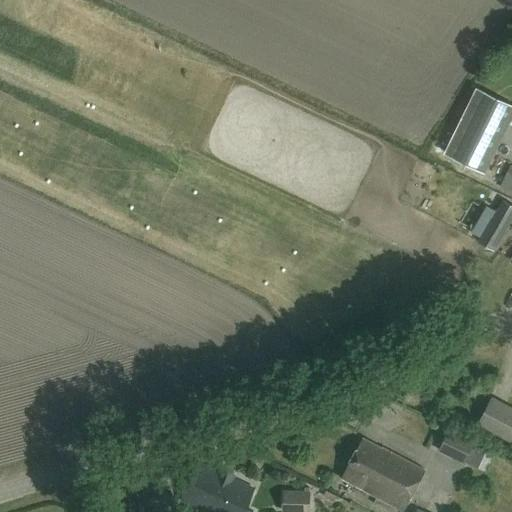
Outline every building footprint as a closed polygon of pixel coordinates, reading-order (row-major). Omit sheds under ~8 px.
[(511,116),(511,105),(478,89),(446,155),(484,174),(511,116)] [(511,166),(501,187),(511,192),(511,166)] [(402,198),(428,201),(431,180),(404,177),(402,198)] [(511,222),(511,204),(505,200),(480,242),(495,251),(511,222)] [(511,406),(493,397),(479,425),(511,442),(511,406)] [(473,442),(449,429),(438,451),(462,463),(473,442)] [(374,473),(411,492),(423,469),(382,448),(381,449),(362,439),(359,445),(357,444),(347,465),(365,474),(374,473)] [(251,488),(197,463),(179,500),(204,511),(247,511),(241,509),(251,488)] [(402,510),(411,492),(374,473),(365,474),(347,465),(340,478),(402,510)] [(172,511),(179,499),(155,487),(146,506),(159,511),(172,511)] [(315,511),(316,501),(287,501),(286,511),(315,511)]
